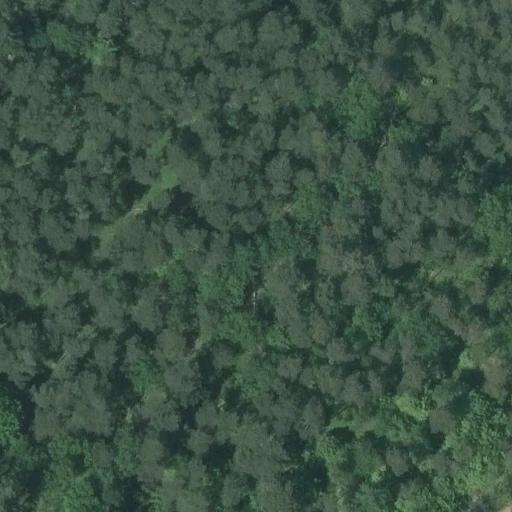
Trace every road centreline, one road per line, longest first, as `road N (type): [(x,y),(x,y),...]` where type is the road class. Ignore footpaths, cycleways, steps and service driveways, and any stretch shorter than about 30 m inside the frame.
road 1 (track): [(246,0),(511,216)]
road 2 (track): [(0,425),(99,511)]
